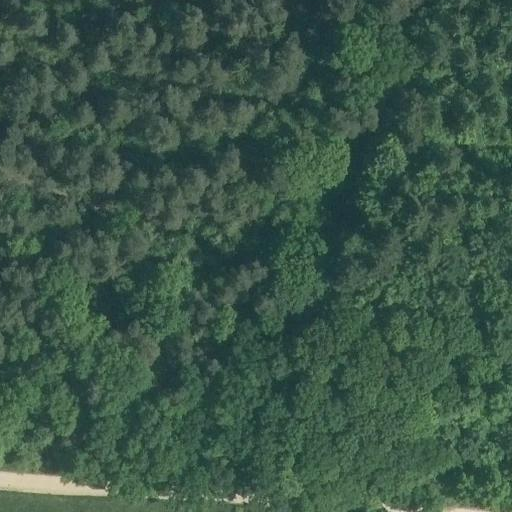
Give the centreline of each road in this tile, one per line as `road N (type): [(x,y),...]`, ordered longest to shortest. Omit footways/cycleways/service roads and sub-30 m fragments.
road 1 (track): [(0,475),(497,511)]
road 2 (track): [(408,0),(287,298)]
road 3 (track): [(287,298),(0,164)]
road 4 (track): [(511,316),(287,298)]
road 5 (track): [(287,298),(233,493)]
